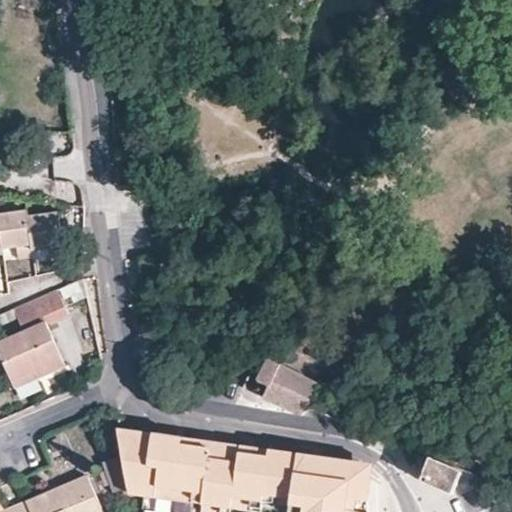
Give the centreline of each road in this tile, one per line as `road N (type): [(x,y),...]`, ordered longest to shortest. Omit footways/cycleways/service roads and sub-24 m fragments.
road 1 (residential): [(117,353),(73,0)]
road 2 (residential): [(409,511),(387,471),(345,445),(151,419),(118,390)]
road 3 (residential): [(118,390),(7,439)]
